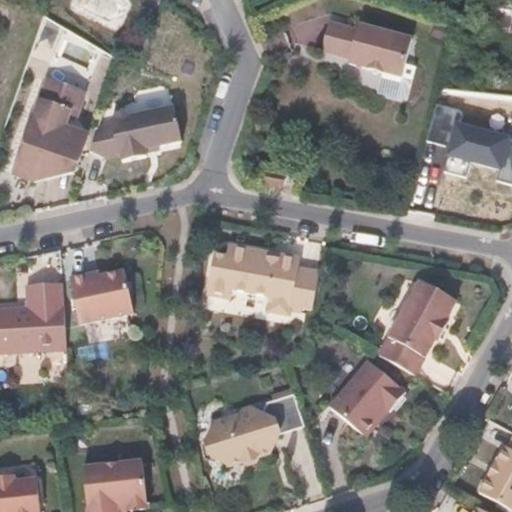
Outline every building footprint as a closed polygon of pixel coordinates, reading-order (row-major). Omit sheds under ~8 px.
[(511,0),(493,0),(488,21),(511,27),(511,0)] [(349,58),(357,30),(328,22),(320,51),(349,58)] [(411,39),(358,25),(357,30),(349,58),(348,64),(401,78),(411,39)] [(68,34),(58,57),(87,71),(98,48),(68,34)] [(36,181),(40,168),(52,172),(56,160),(77,166),(86,137),(63,129),(64,124),(68,112),(76,114),(84,92),(47,78),(14,174),(36,181)] [(110,123),(98,126),(89,151),(105,156),(120,153),(122,161),(146,156),(144,148),(180,141),(173,107),(128,116),(120,111),(115,119),(109,120),(110,123)] [(63,129),(86,137),(88,132),(64,124),(63,129)] [(40,168),(36,181),(75,172),(77,166),(56,160),(52,172),(40,168)] [(312,312),(319,275),(298,270),(299,265),(295,259),(283,257),(277,260),(268,259),(269,254),(229,246),(226,258),(214,255),(206,296),(229,300),(230,291),(269,299),(266,314),(288,318),(289,313),(300,315),(301,310),(312,312)] [(420,285),(379,360),(415,379),(435,343),(437,344),(448,326),(445,324),(456,305),(420,285)] [(125,296),(100,301),(88,303),(88,299),(70,303),(81,350),(135,338),(125,296)] [(0,381),(68,377),(64,310),(28,313),(29,336),(18,336),(18,335),(0,336),(0,381)] [(389,415),(405,396),(367,365),(329,411),(362,439),(368,437),(375,429),(374,424),(385,412),(389,415)] [(304,430),(293,398),(267,406),(261,417),(251,411),(241,415),(239,419),(214,427),(205,446),(210,460),(228,470),(241,466),(245,469),(255,465),(258,460),(268,458),(270,453),(269,444),(272,439),(277,436),(278,439),(304,430)] [(511,511),(511,437),(505,450),(502,449),(477,496),(504,511),(511,511)] [(127,511),(127,510),(147,506),(142,461),(82,468),(87,511),(127,511)] [(0,511),(39,511),(36,480),(13,482),(9,478),(0,478),(0,511)]
